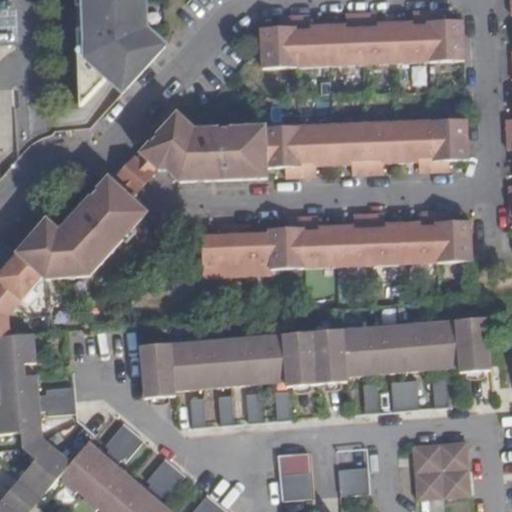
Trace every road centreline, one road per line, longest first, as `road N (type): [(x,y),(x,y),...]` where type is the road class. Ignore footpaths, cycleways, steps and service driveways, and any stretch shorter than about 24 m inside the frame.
road 1 (residential): [(484,0),(492,194),(176,204),(105,150)]
road 2 (residential): [(312,0),(234,11),(105,150)]
road 3 (residential): [(250,475),(188,454),(106,384)]
road 4 (residential): [(34,0),(43,162)]
road 5 (residential): [(376,433),(247,443),(250,475)]
